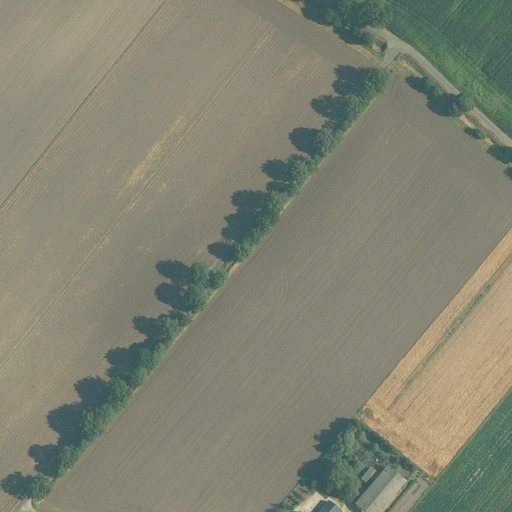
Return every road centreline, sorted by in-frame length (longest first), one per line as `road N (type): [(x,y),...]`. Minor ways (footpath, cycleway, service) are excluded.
road 1 (unclassified): [(399,45),(15,511)]
road 2 (unclassified): [(399,45),(511,146)]
